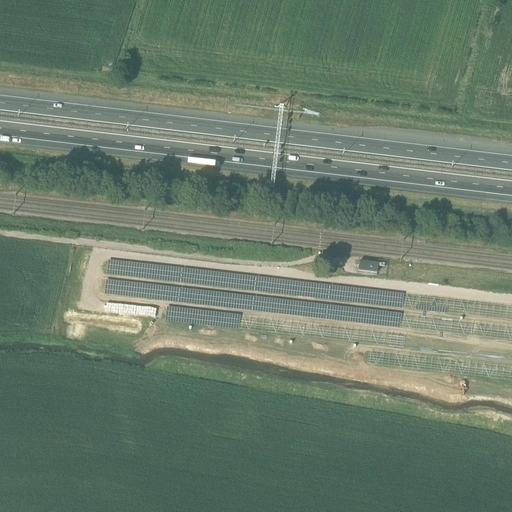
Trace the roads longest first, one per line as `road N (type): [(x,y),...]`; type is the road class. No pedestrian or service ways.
road 1 (motorway): [(511,163),(0,102)]
road 2 (motorway): [(0,128),(511,188)]
road 3 (track): [(0,233),(230,262),(352,262)]
